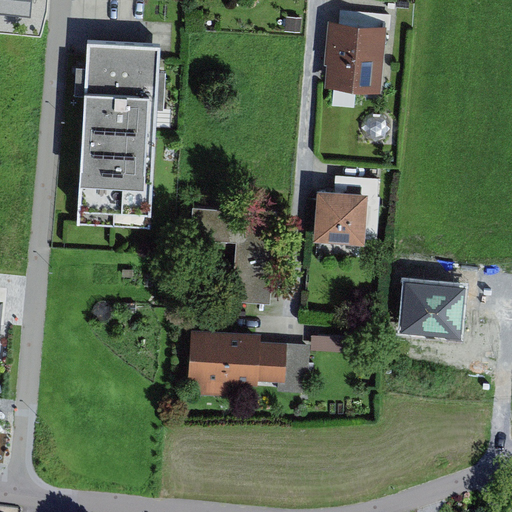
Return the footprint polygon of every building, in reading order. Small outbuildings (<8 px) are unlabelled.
[(329,59),(333,59),(331,81),(385,86),(391,26),(396,27),(397,12),(344,7),(343,16),(333,15),(329,59)] [(167,40),(92,36),(83,208),(158,211),(167,40)] [(323,184),(319,234),(370,238),(374,196),(385,197),(387,174),(340,170),(339,185),(323,184)] [(196,234),(242,238),(237,298),(275,301),(282,210),(198,203),(196,234)] [(267,329),(198,325),(194,377),(203,378),(202,390),(236,393),(236,379),(262,381),(263,377),(290,379),(292,340),(266,338),(267,329)]
